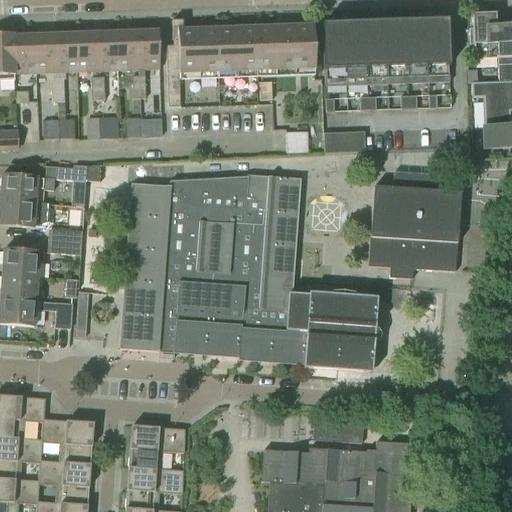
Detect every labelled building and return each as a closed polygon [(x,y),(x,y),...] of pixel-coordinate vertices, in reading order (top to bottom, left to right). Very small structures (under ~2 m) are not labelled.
[(511,44),(511,31),(511,29),(494,30),(494,15),(470,16),(471,30),(467,31),(468,46),(471,46),(472,61),(496,60),(497,84),(511,83),(511,56),(511,45),(511,44)] [(435,19),(424,20),(426,85),(448,84),(446,22),(435,22),(435,19)] [(407,86),(426,85),(424,20),(415,20),(415,23),(405,23),(407,86)] [(366,87),(386,86),(383,21),(374,22),(374,24),(364,25),(366,87)] [(394,21),(383,21),(386,86),(407,86),(405,23),(394,24),(394,21)] [(353,22),(343,23),(345,88),(366,87),(364,25),(353,25),(353,22)] [(324,88),(345,88),(343,23),(333,23),(333,26),(322,26),(324,88)] [(293,33),(294,78),(314,77),(312,32),(293,33)] [(116,73),(138,72),(137,33),(115,34),(116,73)] [(158,71),(157,33),(137,33),(138,72),(158,71)] [(273,34),(275,78),(294,78),(293,33),(273,34)] [(96,73),(116,73),(115,34),(94,35),(96,73)] [(254,35),(256,79),(275,78),(273,34),(254,35)] [(0,82),(14,82),(13,76),(13,70),(12,38),(12,37),(2,37),(0,35),(0,82)] [(76,74),(96,73),(94,35),(75,36),(76,74)] [(237,80),(235,35),(216,36),(217,80),(237,80)] [(235,35),(237,80),(256,79),(254,35),(235,35)] [(62,75),(76,74),(75,36),(54,37),(55,75),(55,81),(62,81),(62,75)] [(196,37),(198,81),(217,80),(216,36),(196,37)] [(34,37),(12,38),(13,70),(13,76),(35,76),(34,37)] [(49,75),(49,82),(55,81),(55,75),(54,37),(34,37),(35,76),(49,75)] [(179,109),(178,82),(198,81),(196,37),(176,37),(177,47),(165,47),(167,109),(179,109)] [(511,83),(497,84),(470,85),(471,100),(482,99),(484,130),(482,130),(483,150),(511,149),(510,129),(509,129),(508,113),(511,112),(511,83)] [(183,107),(217,106),(217,87),(182,89),(183,107)] [(15,105),(27,105),(27,93),(14,94),(15,105)] [(408,111),(407,98),(399,99),(400,112),(408,111)] [(407,98),(408,111),(415,111),(415,98),(407,98)] [(367,113),(366,100),(358,100),(359,113),(367,113)] [(366,100),(367,113),(375,112),(374,100),(366,100)] [(325,114),(333,114),(332,101),(324,101),(325,114)] [(139,121),(139,139),(139,140),(160,139),(159,120),(139,121)] [(90,146),(120,145),(119,127),(89,128),(90,146)] [(75,147),(74,128),(44,129),(45,148),(75,147)] [(0,152),(16,152),(16,145),(16,133),(0,133),(0,152)] [(306,155),(306,134),(285,134),(285,156),(306,155)] [(347,155),(364,154),(363,134),(355,134),(355,142),(347,142),(330,143),(330,135),(322,135),(323,156),(347,155)] [(45,169),(44,181),(53,182),(84,184),(84,183),(85,169),(72,168),(72,171),(45,169)] [(98,184),(99,174),(100,168),(95,168),(95,170),(85,169),(84,183),(98,184)] [(367,269),(382,270),(388,270),(388,280),(410,282),(411,272),(453,274),(459,195),(439,194),(440,178),(392,174),(391,190),(372,189),(367,269)] [(118,350),(118,351),(173,355),(173,353),(237,358),(237,362),(238,362),(238,360),(303,364),(302,369),(303,369),(335,372),(336,372),(342,372),(370,374),(372,344),(373,344),(374,344),(374,343),(375,343),(376,343),(377,342),(378,341),(378,340),(379,340),(379,339),(379,338),(379,337),(379,336),(379,335),(379,334),(378,333),(377,332),(376,331),(375,331),(374,331),(373,331),(375,302),(347,300),(342,299),(341,299),(308,297),(307,297),(307,298),(293,297),(288,296),(296,182),(298,182),(299,182),(246,176),(246,180),(201,183),(201,191),(169,189),(130,186),(130,187),(132,187),(121,343),(121,351),(118,350)] [(0,177),(0,202),(34,205),(35,192),(52,193),(53,182),(44,181),(0,177)] [(0,227),(33,230),(44,231),(46,206),(34,205),(0,202),(0,227)] [(47,231),(46,243),(80,246),(81,234),(47,231)] [(46,243),(45,255),(79,258),(80,246),(46,243)] [(38,255),(2,252),(0,277),(36,280),(38,255)] [(0,277),(0,280),(0,301),(34,304),(36,280),(0,277)] [(66,300),(71,300),(74,300),(75,283),(67,282),(66,300)] [(0,326),(33,329),(34,304),(0,301),(0,326)] [(55,306),(53,330),(69,332),(71,307),(55,306)] [(0,439),(41,442),(42,422),(44,401),(0,398),(0,439)] [(39,464),(89,467),(92,426),(42,422),(41,442),(39,464)] [(130,428),(127,470),(159,473),(160,472),(161,454),(183,456),(184,432),(130,428)] [(0,480),(38,483),(39,464),(41,442),(0,439),(0,480)] [(260,484),(260,485),(269,485),(267,511),(408,511),(412,446),(374,444),(374,455),(308,451),(307,455),(262,453),(262,454),(264,454),(262,484),(260,484)] [(36,505),(86,509),(89,467),(39,464),(38,483),(36,505)] [(127,470),(124,511),(133,511),(156,511),(158,496),(181,497),(182,481),(182,473),(160,472),(159,473),(127,470)] [(0,511),(35,511),(36,505),(38,483),(0,480),(0,511)]
